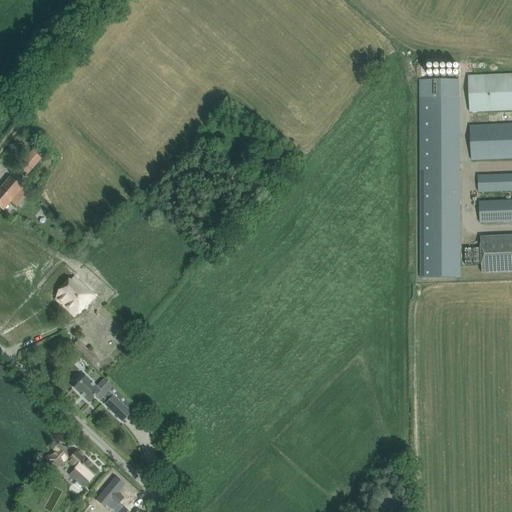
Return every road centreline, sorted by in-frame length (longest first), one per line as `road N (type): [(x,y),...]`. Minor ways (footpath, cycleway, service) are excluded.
road 1 (unclassified): [(173,511),(0,350)]
road 2 (track): [(83,0),(0,96)]
